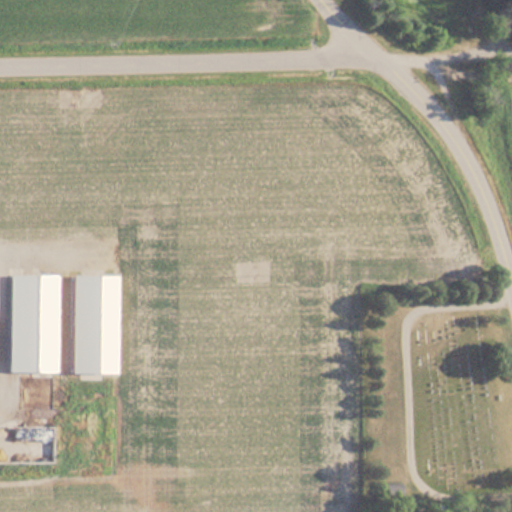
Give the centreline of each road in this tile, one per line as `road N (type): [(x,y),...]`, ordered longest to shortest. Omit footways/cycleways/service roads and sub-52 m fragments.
road 1 (residential): [(511,298),(489,217),(455,144),(318,0)]
road 2 (residential): [(0,65),(327,58),(359,45)]
